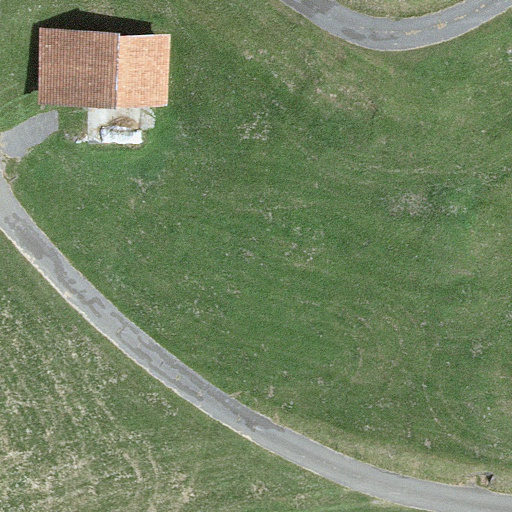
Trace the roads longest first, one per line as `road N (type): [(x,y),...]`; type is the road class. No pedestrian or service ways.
road 1 (track): [(0,186),(26,243),(153,359),(290,446),(457,500),(511,507)]
road 2 (track): [(493,0),(425,31),(362,34),(312,0)]
